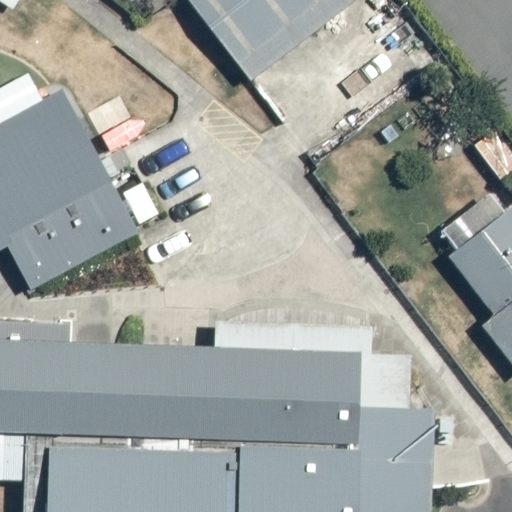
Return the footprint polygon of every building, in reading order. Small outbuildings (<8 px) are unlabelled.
[(185,0),(250,79),(351,0),(185,0)] [(0,246),(3,245),(28,288),(138,230),(135,225),(159,213),(131,166),(108,180),(60,92),(0,122),(0,246)] [(479,323),(511,364),(511,207),(504,213),(488,192),(443,228),(455,248),(446,256),(489,313),(479,323)] [(214,319),(212,345),(359,353),(370,353),(370,325),(214,319)] [(0,321),(0,337),(67,340),(67,325),(0,321)] [(359,353),(212,345),(67,340),(0,337),(0,429),(23,430),(356,442),(358,405),(359,353)] [(370,353),(359,353),(358,405),(409,406),(410,353),(370,353)] [(409,406),(358,405),(356,442),(358,447),(357,511),(430,511),(432,491),(435,407),(409,406)] [(0,429),(0,478),(20,479),(23,430),(0,429)] [(238,442),(358,447),(356,442),(23,430),(20,479),(20,482),(19,511),(45,511),(49,446),(237,450),(238,442)] [(49,446),(45,511),(357,511),(358,447),(238,442),(237,450),(49,446)]
